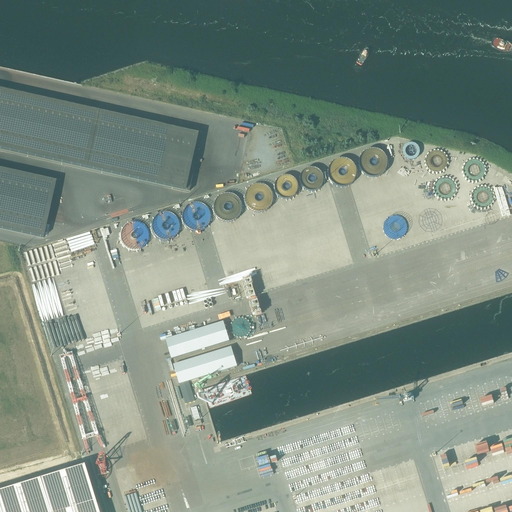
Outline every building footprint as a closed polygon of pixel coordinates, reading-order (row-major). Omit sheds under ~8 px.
[(0,148),(129,177),(187,190),(187,189),(190,175),(190,174),(193,162),(195,152),(199,134),(193,132),(193,133),(187,131),(173,128),(166,127),(166,126),(152,123),(146,122),(132,119),(125,117),(111,114),(105,113),(93,110),(86,109),(86,108),(72,105),(72,106),(66,104),(52,101),(45,100),(45,99),(31,96),(31,97),(25,95),(11,92),(4,91),(4,90),(0,89),(0,148)] [(0,227),(43,237),(47,222),(49,209),(50,209),(52,200),(52,199),(56,181),(50,180),(43,179),(43,178),(29,175),(29,176),(23,174),(9,171),(2,170),(2,169),(0,168),(0,227)] [(223,320),(165,338),(172,359),(230,341),(223,320)] [(230,345),(173,363),(179,384),(237,366),(230,345)] [(200,418),(196,407),(190,408),(194,420),(200,418)] [(124,443),(146,437),(145,435),(138,437),(137,433),(126,435),(127,437),(123,438),(124,443)] [(146,449),(122,455),(126,471),(150,465),(146,449)] [(95,511),(81,464),(0,489),(0,511),(95,511)]
